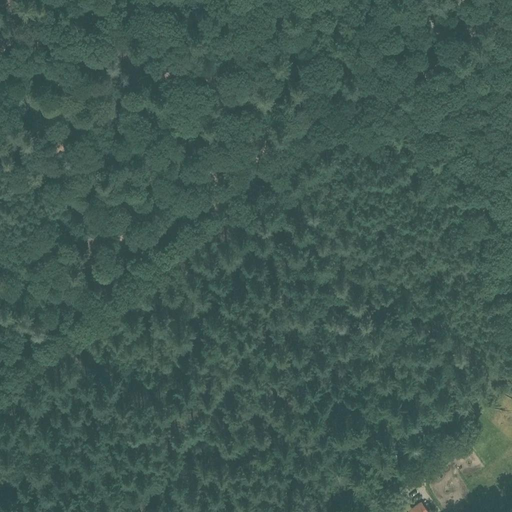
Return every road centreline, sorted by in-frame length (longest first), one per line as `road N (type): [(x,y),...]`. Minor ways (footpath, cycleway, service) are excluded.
road 1 (track): [(484,0),(395,82),(0,388)]
road 2 (track): [(0,52),(282,0)]
